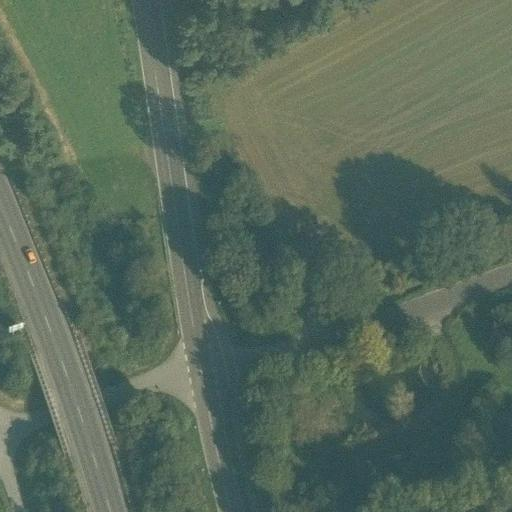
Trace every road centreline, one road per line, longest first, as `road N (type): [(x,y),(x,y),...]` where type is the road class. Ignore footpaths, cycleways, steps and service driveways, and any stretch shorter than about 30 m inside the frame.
road 1 (tertiary): [(143,0),(202,374)]
road 2 (unclassified): [(202,374),(511,277)]
road 3 (primary): [(0,213),(58,357),(107,511)]
road 4 (unclassified): [(0,434),(202,374)]
road 5 (tertiary): [(229,511),(202,374)]
